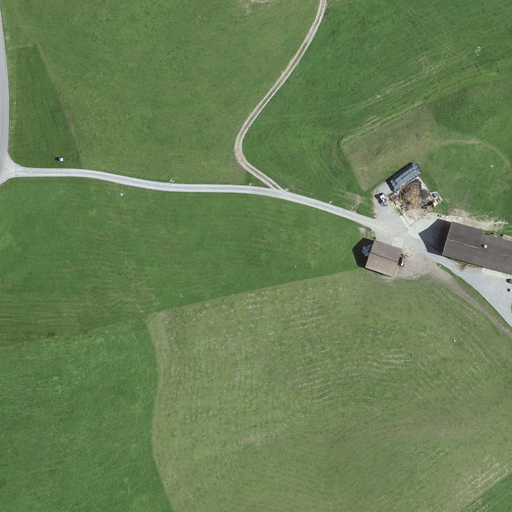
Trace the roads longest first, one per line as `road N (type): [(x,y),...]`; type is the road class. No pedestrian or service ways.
road 1 (unclassified): [(0,168),(248,189),(395,225),(511,322)]
road 2 (track): [(324,0),(305,44),(238,143),(244,163),(283,195)]
road 3 (tertiary): [(0,166),(0,36)]
